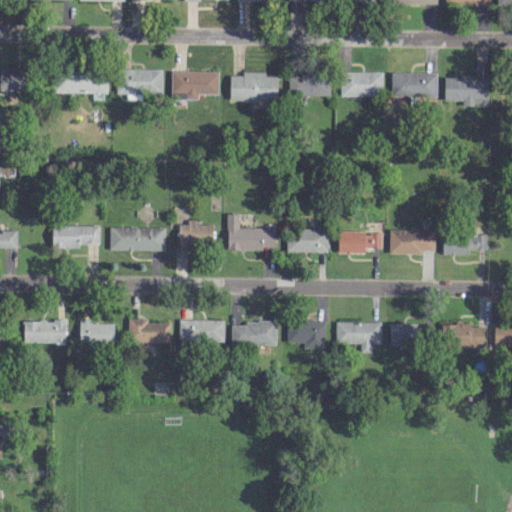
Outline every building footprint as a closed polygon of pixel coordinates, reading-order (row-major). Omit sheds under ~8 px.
[(0,88),(26,89),(27,70),(0,68),(0,88)] [(162,69),(116,68),(116,92),(127,92),(127,98),(141,99),(141,92),(161,93),(162,69)] [(50,91),(105,92),(106,70),(50,69),(50,91)] [(218,93),(217,70),(170,71),(171,98),(197,98),(197,93),(218,93)] [(229,74),(229,99),(276,100),(276,75),(265,75),(265,71),(242,71),(241,75),(229,74)] [(340,95),(381,95),(381,71),(341,71),(340,95)] [(435,96),(436,72),(391,71),(390,95),(435,96)] [(329,95),(330,74),(288,73),(287,93),(329,95)] [(462,100),(461,105),(487,105),(487,76),(444,75),(443,99),(462,100)] [(274,249),(274,226),(238,226),(238,212),(226,213),(226,249),(274,249)] [(178,247),(212,247),(212,223),(195,223),(195,219),(186,219),(186,223),(178,223),(178,247)] [(99,244),(99,224),(51,225),(52,245),(99,244)] [(108,248),(164,250),(165,227),(108,225),(108,248)] [(327,251),(327,228),(286,227),(286,251),(327,251)] [(388,252),(422,253),(422,250),(434,250),(434,229),(389,228),(388,252)] [(0,246),(16,247),(17,230),(0,229),(0,246)] [(364,252),(364,246),(380,246),(381,232),(338,231),(337,251),(364,252)] [(468,253),(468,248),(486,248),(486,232),(441,233),(442,254),(468,253)] [(171,342),(170,322),(146,322),(146,317),(127,318),(127,342),(171,342)] [(114,323),(97,322),(97,319),(79,318),(78,343),(113,344),(114,323)] [(23,342),(65,342),(65,320),(23,319),(23,342)] [(223,319),(178,319),(178,340),(223,340),(223,319)] [(324,320),(286,320),(286,341),(303,341),(303,347),(324,348),(324,320)] [(360,342),(360,352),(371,351),(371,343),(380,342),(380,320),(335,321),(335,342),(360,342)] [(275,344),(275,321),(231,321),(231,344),(275,344)] [(442,322),(441,345),(483,347),(484,324),(442,322)] [(388,345),(416,345),(416,323),(388,323),(388,345)] [(493,344),(511,344),(511,324),(493,324),(493,344)] [(0,434),(8,434),(8,423),(0,423),(0,434)]
